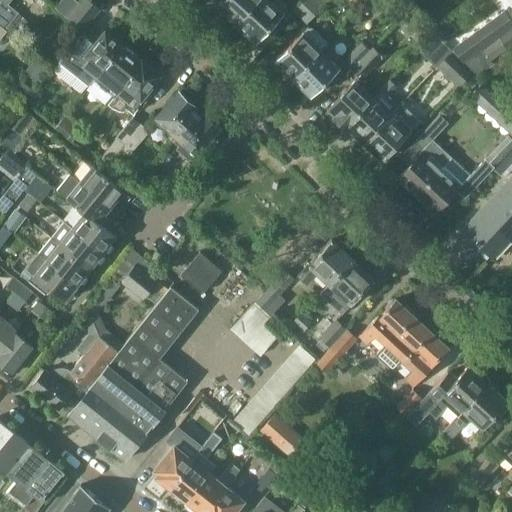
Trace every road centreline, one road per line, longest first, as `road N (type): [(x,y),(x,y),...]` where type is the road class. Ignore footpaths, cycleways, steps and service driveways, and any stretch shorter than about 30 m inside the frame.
road 1 (residential): [(511,343),(260,111)]
road 2 (residential): [(143,511),(0,397)]
road 3 (residential): [(136,244),(260,111)]
road 4 (residential): [(260,111),(138,0)]
